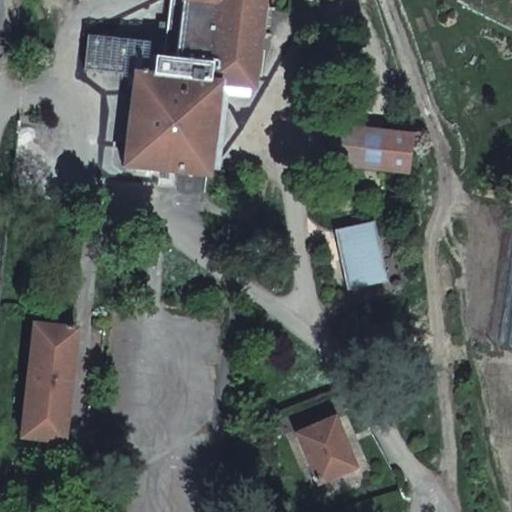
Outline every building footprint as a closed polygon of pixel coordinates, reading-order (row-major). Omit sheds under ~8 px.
[(251,87),(260,0),(168,0),(168,11),(163,58),(153,57),(151,75),(146,75),(147,59),(149,45),(87,38),(83,69),(132,76),(122,167),(208,176),(218,84),(251,87)] [(511,0),(459,0),(511,28),(511,0)] [(337,125),(331,165),(409,178),(416,137),(337,125)] [(372,222),(335,230),(348,289),(384,280),(372,222)] [(32,324),(19,436),(62,441),(74,329),(32,324)] [(332,418),(296,434),(318,483),(353,467),(332,418)]
